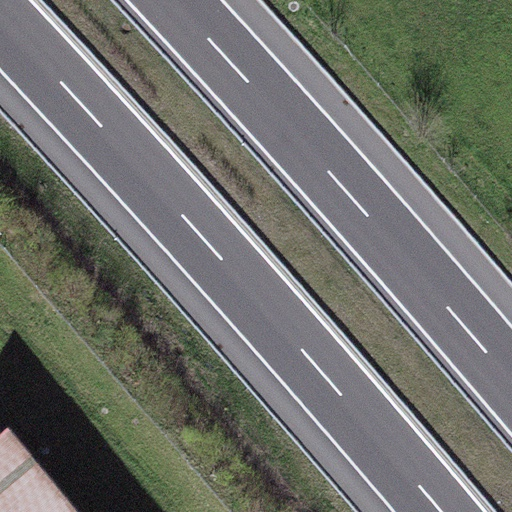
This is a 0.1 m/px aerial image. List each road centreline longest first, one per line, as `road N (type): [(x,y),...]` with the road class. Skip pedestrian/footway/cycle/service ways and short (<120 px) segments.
road 1 (motorway): [(0,31),(425,511)]
road 2 (motorway): [(511,382),(172,0)]
